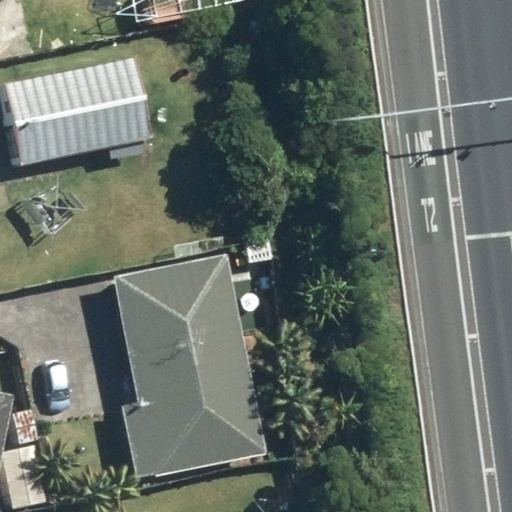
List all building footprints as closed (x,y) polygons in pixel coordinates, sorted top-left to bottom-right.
[(218,0),(138,0),(142,25),(220,11),(218,0)] [(0,83),(0,116),(10,166),(139,141),(123,60),(0,83)] [(111,409),(125,479),(255,452),(216,256),(101,279),(127,406),(111,409)] [(231,279),(235,332),(268,329),(264,277),(231,279)] [(0,451),(0,499),(2,510),(36,503),(25,446),(0,451)]
